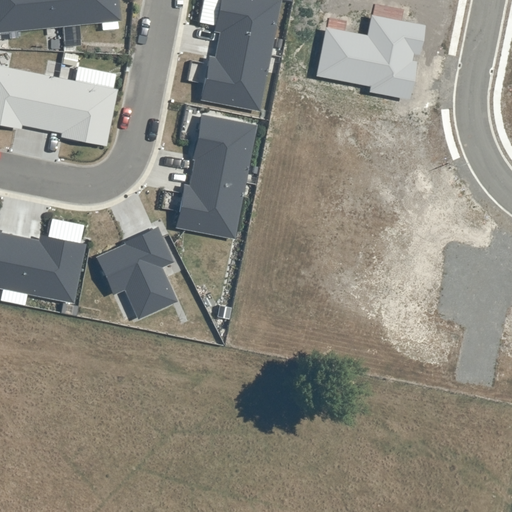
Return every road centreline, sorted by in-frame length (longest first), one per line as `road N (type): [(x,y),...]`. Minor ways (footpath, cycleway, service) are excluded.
road 1 (residential): [(0,170),(74,185),(113,181),(135,160),(165,0)]
road 2 (residential): [(490,0),(475,66),(473,127),(500,182),(511,188)]
